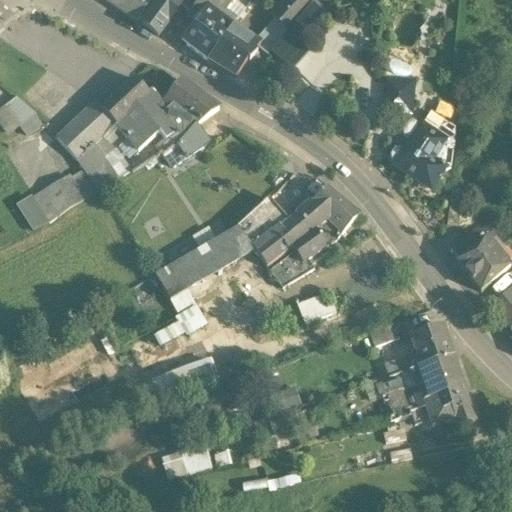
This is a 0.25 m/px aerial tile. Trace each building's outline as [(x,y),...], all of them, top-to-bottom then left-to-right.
[(103,0),(113,7),(136,22),(150,0),(103,0)] [(160,0),(142,25),(157,37),(180,6),(184,0),(160,0)] [(184,0),(180,6),(190,13),(200,0),(184,0)] [(227,0),(200,0),(190,13),(187,18),(195,24),(207,9),(232,28),(237,21),(227,12),(233,4),(227,0)] [(304,15),(286,0),(285,0),(269,17),(278,25),(288,34),(288,33),(304,15)] [(312,6),(305,0),(286,0),(304,15),(312,6)] [(304,15),(288,33),(289,34),(288,34),(299,44),(324,17),(313,6),(312,6),(304,15)] [(232,28),(207,9),(195,24),(182,42),(207,61),(232,28)] [(278,25),(258,47),(259,48),(258,49),(268,56),(271,54),(288,34),(278,25)] [(258,47),(232,28),(207,61),(236,79),(247,64),(249,65),(257,55),(255,54),(258,49),(259,48),(258,47)] [(299,44),(288,34),(271,54),(292,73),(309,53),(299,44)] [(148,96),(134,81),(102,112),(118,131),(146,164),(160,155),(161,157),(175,147),(181,143),(161,117),(166,112),(150,94),(148,96)] [(218,111),(181,82),(166,100),(172,106),(193,129),(218,111)] [(413,86),(385,84),(383,115),(410,117),(413,86)] [(16,100),(3,110),(18,130),(35,117),(16,100)] [(54,135),(81,171),(99,193),(117,183),(98,160),(107,153),(101,145),(118,131),(102,112),(95,104),(54,135)] [(193,129),(172,106),(166,112),(161,117),(181,143),(192,135),(189,132),(193,129)] [(412,124),(408,125),(402,135),(402,139),(410,145),(421,130),(412,124)] [(454,132),(424,125),(421,130),(444,145),(444,146),(452,152),(454,132)] [(444,145),(421,130),(410,145),(404,154),(395,167),(395,169),(430,192),(443,172),(431,164),(444,146),(444,145)] [(202,149),(192,135),(181,143),(175,147),(185,161),(202,149)] [(399,151),(394,152),(389,159),(390,164),(395,167),(404,154),(399,151)] [(81,171),(55,186),(70,210),(99,193),(81,171)] [(326,190),(312,178),(300,192),(312,206),(326,190)] [(55,186),(32,201),(47,227),(56,221),(70,210),(55,186)] [(467,188),(447,187),(445,219),(465,220),(467,188)] [(326,190),(312,206),(289,224),(303,241),(314,233),(330,220),(323,215),(337,199),(326,190)] [(360,217),(337,199),(323,215),(330,220),(314,233),(326,249),(337,243),(360,217)] [(47,227),(32,201),(17,210),(33,233),(47,227)] [(235,231),(149,282),(165,306),(253,249),(275,235),(289,224),(268,202),(235,231)] [(289,224),(275,235),(288,253),(289,254),(295,249),(294,248),(303,241),(289,224)] [(200,248),(216,239),(210,228),(194,237),(200,248)] [(456,265),(485,241),(477,231),(448,256),(456,265)] [(326,249),(314,233),(303,241),(294,248),(295,249),(304,262),(305,264),(306,264),(326,249)] [(275,235),(253,249),(266,270),(281,258),(288,253),(275,235)] [(485,241),(456,265),(480,294),(509,270),(485,241)] [(281,258),(266,270),(270,275),(285,264),(281,258)] [(304,262),(290,272),(285,264),(270,275),(282,292),(313,273),(306,264),(305,264),(304,262)] [(257,302),(275,293),(270,284),(252,294),(257,302)] [(511,292),(511,293),(492,308),(510,331),(511,322),(511,292)] [(305,325),(336,314),(329,294),(298,305),(305,325)] [(197,307),(177,316),(187,337),(207,327),(197,307)] [(392,327),(365,337),(371,352),(397,343),(392,327)] [(441,328),(409,339),(417,363),(419,371),(452,360),(441,328)] [(419,371),(417,372),(423,388),(418,390),(421,398),(423,405),(445,398),(443,391),(460,385),(452,360),(419,371)] [(405,362),(384,369),(388,381),(409,374),(406,366),(405,362)] [(417,363),(406,366),(409,374),(417,372),(419,371),(417,363)] [(187,374),(150,388),(159,412),(196,399),(187,374)] [(404,381),(373,389),(377,404),(408,396),(404,381)] [(445,398),(423,405),(428,420),(449,413),(450,412),(448,406),(466,400),(460,385),(443,391),(445,398)] [(297,393),(273,400),(278,414),(301,407),(297,393)] [(421,398),(412,402),(414,409),(423,405),(421,398)] [(466,400),(448,406),(450,412),(449,413),(453,424),(456,432),(474,426),(466,400)] [(299,411),(268,422),(274,437),(288,433),(296,430),(304,427),(299,411)] [(449,413),(428,420),(432,431),(453,424),(449,413)] [(402,431),(379,438),(383,450),(406,442),(402,431)] [(205,449),(183,455),(189,477),(211,471),(205,449)] [(408,449),(386,457),(390,468),(413,463),(408,449)] [(185,467),(165,472),(168,484),(188,479),(185,467)]
